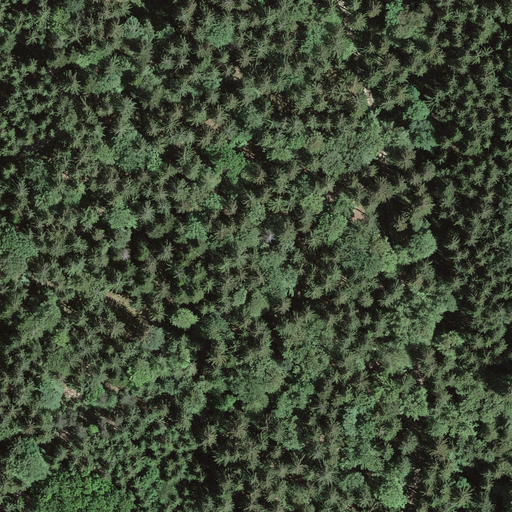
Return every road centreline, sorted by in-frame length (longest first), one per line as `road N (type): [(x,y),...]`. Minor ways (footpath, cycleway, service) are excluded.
road 1 (track): [(341,0),(382,142),(410,302),(420,401),(404,511)]
road 2 (track): [(0,17),(37,45),(63,91),(55,129),(22,155),(0,156)]
